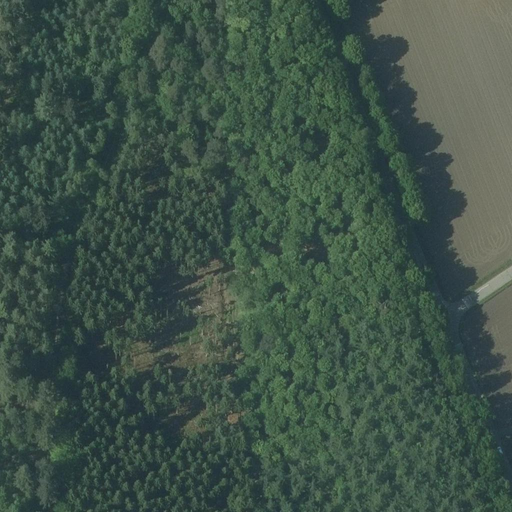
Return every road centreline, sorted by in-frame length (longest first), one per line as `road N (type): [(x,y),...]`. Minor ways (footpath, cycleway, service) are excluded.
road 1 (track): [(60,511),(72,238),(135,94),(163,0)]
road 2 (tertiary): [(442,313),(315,0)]
road 3 (tertiary): [(511,489),(442,313)]
